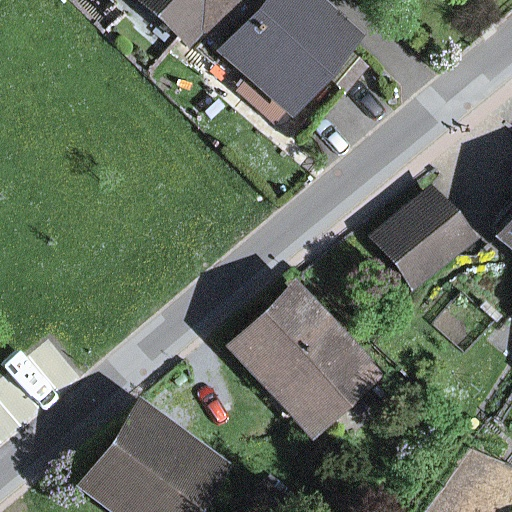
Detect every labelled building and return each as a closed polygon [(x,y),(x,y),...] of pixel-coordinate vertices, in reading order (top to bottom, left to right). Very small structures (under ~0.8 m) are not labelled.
[(153,0),(197,38),(209,25),(219,33),(248,0),(153,0)] [(338,0),(269,0),(230,45),(305,110),(339,71),(360,47),(374,30),(338,0)] [(360,47),(339,71),(353,85),(375,62),(360,47)] [(443,182),(380,235),(425,289),(489,235),(443,182)] [(511,219),(503,230),(511,238),(511,219)] [(306,276),(236,344),(323,433),(393,365),(306,276)] [(148,393),(87,478),(134,511),(204,511),(241,460),(148,393)]
